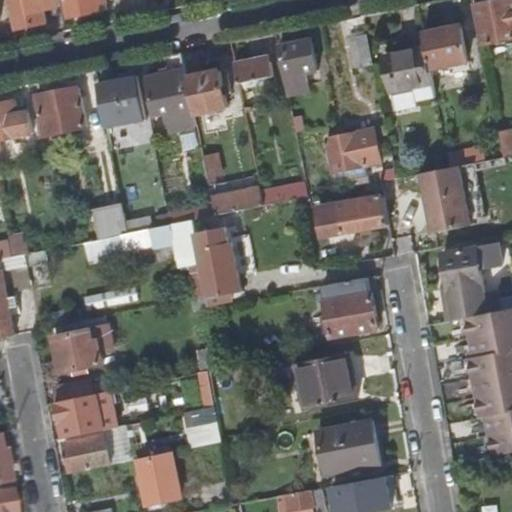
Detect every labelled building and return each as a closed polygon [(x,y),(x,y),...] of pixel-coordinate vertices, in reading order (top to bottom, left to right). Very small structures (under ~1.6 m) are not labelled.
[(46,13),(60,10),(58,0),(10,0),(17,32),(49,25),(46,13)] [(65,0),(69,21),(102,14),(100,7),(107,5),(105,0),(65,0)] [(511,1),(474,9),(482,51),(511,44),(511,1)] [(424,38),(427,53),(431,73),(468,65),(461,30),(424,38)] [(357,71),(374,69),(367,39),(351,42),(357,71)] [(289,81),(284,82),(289,105),(302,103),(300,92),(310,89),(308,78),(319,75),(312,44),(283,49),(289,81)] [(415,105),(436,101),(431,73),(427,53),(385,62),(394,104),(414,100),(415,105)] [(269,60),(235,67),(240,89),(273,82),(269,60)] [(154,120),(193,113),(187,83),(184,68),(167,72),(167,77),(146,82),(154,120)] [(187,83),(193,113),(194,120),(226,113),(219,77),(187,83)] [(137,81),(99,89),(108,132),(146,125),(137,81)] [(80,91),(37,99),(44,139),(88,131),(80,91)] [(0,169),(4,169),(0,147),(0,146),(34,139),(29,113),(19,114),(17,105),(0,108),(0,169)] [(374,133),(326,143),(334,179),(335,178),(337,188),(348,186),(350,194),(370,190),(367,172),(382,169),(374,133)] [(511,133),(500,136),(505,162),(511,160),(511,133)] [(203,160),(207,183),(213,182),(221,180),(216,157),(203,160)] [(472,168),(458,171),(469,225),(483,222),(472,168)] [(469,225),(458,171),(450,173),(420,179),(418,179),(430,238),(470,230),(469,225)] [(274,200),(312,194),(310,180),(271,186),(274,200)] [(211,205),(215,221),(264,212),(260,194),(211,205)] [(323,244),(388,230),(382,203),(318,216),(323,244)] [(94,213),(100,245),(130,239),(123,207),(94,213)] [(169,217),(171,230),(192,226),(193,226),(191,213),(169,217)] [(155,221),(158,233),(171,230),(169,217),(155,221)] [(191,274),(202,272),(192,226),(171,230),(158,233),(130,239),(100,245),(88,247),(92,268),(127,261),(129,273),(171,264),(169,255),(177,254),(180,269),(189,268),(191,274)] [(228,233),(199,239),(211,304),(245,297),(235,247),(231,248),(228,233)] [(10,238),(0,239),(0,255),(12,254),(10,238)] [(446,308),(450,327),(469,323),(491,318),(487,298),(481,272),(502,267),(498,247),(476,251),(442,258),(450,294),(453,307),(446,308)] [(0,343),(20,339),(8,277),(46,268),(43,257),(13,263),(0,265),(0,343)] [(368,300),(365,285),(324,292),(327,308),(325,308),(328,330),(321,332),(324,346),(377,337),(371,300),(368,300)] [(443,295),(446,308),(453,307),(450,294),(443,295)] [(487,298),(491,318),(492,318),(503,315),(499,295),(487,298)] [(207,300),(194,302),(197,314),(209,312),(207,300)] [(491,318),(469,323),(477,361),(471,362),(483,421),(488,420),(496,461),(511,457),(511,313),(503,315),(492,318),(491,318)] [(94,335),(59,342),(66,376),(106,369),(102,346),(97,347),(94,335)] [(202,357),(206,376),(213,375),(222,373),(218,353),(202,357)] [(351,363),(301,372),(309,413),(360,404),(351,363)] [(204,377),(210,415),(220,414),(213,375),(206,376),(204,377)] [(57,391),(60,406),(91,400),(96,399),(93,384),(57,391)] [(60,406),(56,407),(60,428),(65,427),(67,442),(72,441),(103,435),(101,420),(95,421),(91,400),(60,406)] [(220,414),(210,415),(189,419),(196,453),(227,448),(225,441),(220,414)] [(375,429),(321,439),(329,481),(384,470),(375,429)] [(68,447),(74,477),(128,467),(121,432),(103,435),(72,441),(73,446),(68,447)] [(4,451),(0,452),(0,485),(10,483),(4,451)] [(177,457),(143,464),(151,509),(185,502),(177,457)] [(338,511),(359,511),(400,508),(397,475),(336,481),(338,511)] [(15,511),(12,494),(0,495),(0,511),(15,511)] [(316,494),(288,499),(290,511),(313,511),(318,511),(316,494)]
